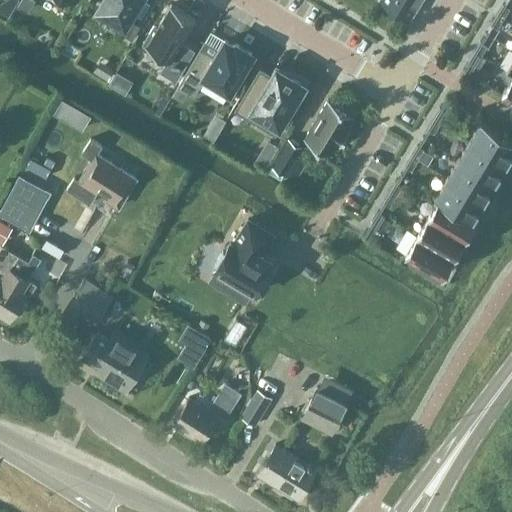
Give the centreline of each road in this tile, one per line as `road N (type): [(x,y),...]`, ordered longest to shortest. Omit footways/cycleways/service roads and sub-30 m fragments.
road 1 (residential): [(0,351),(258,511)]
road 2 (tertiary): [(170,511),(0,438)]
road 3 (residential): [(238,0),(396,91)]
road 4 (residential): [(316,226),(396,91)]
